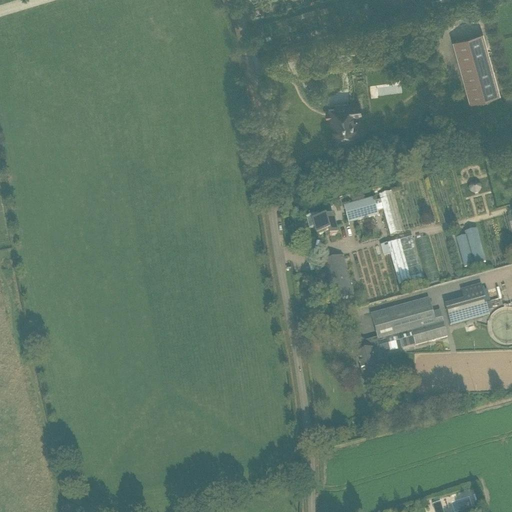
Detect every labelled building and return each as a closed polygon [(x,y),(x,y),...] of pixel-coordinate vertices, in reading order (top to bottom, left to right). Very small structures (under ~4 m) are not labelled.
[(326,19),(321,6),(294,16),(298,29),(326,19)] [(470,103),(498,95),(482,35),(455,42),(460,64),(470,103)] [(329,109),(328,109),(328,112),(329,118),(330,125),(333,125),(334,137),(335,137),(336,137),(340,137),(341,136),(342,143),(351,142),(350,135),(352,135),(357,134),(358,134),(358,133),(357,123),(357,122),(355,122),(353,123),(352,115),(360,114),(359,102),(334,106),(335,108),(330,109),(329,109)] [(471,183),(468,188),(470,193),(474,195),(479,194),(481,189),(480,184),(475,182),(471,183)] [(379,199),(375,200),(378,211),(382,210),(389,235),(401,232),(391,192),(378,195),(379,199)] [(378,211),(375,200),(374,199),(373,199),(344,207),(348,223),(377,215),(376,212),(378,211)] [(318,214),(305,217),(309,229),(315,228),(317,236),(324,234),(329,233),(330,237),(337,235),(332,217),(320,220),(318,214)] [(468,236),(466,237),(457,240),(465,269),(486,263),(478,236),(469,238),(468,236)] [(424,280),(416,248),(413,238),(387,245),(390,256),(399,287),(424,280)] [(390,256),(387,245),(381,247),(384,257),(390,256)] [(335,293),(331,294),(334,302),(353,296),(344,265),(327,270),(330,282),(332,281),(335,293)] [(461,292),(464,301),(445,306),(450,326),(489,315),(481,286),(461,292)] [(429,299),(370,315),(377,339),(379,345),(387,343),(413,336),(437,329),(433,313),(429,299)] [(437,329),(413,336),(415,344),(416,346),(447,337),(440,311),(433,313),(437,329)] [(413,336),(387,343),(389,351),(415,344),(413,336)] [(373,350),(367,352),(357,355),(365,383),(381,379),(373,350)] [(376,422),(369,424),(371,432),(381,429),(380,424),(377,425),(376,422)] [(442,511),(440,503),(432,506),(434,511),(442,511)]
